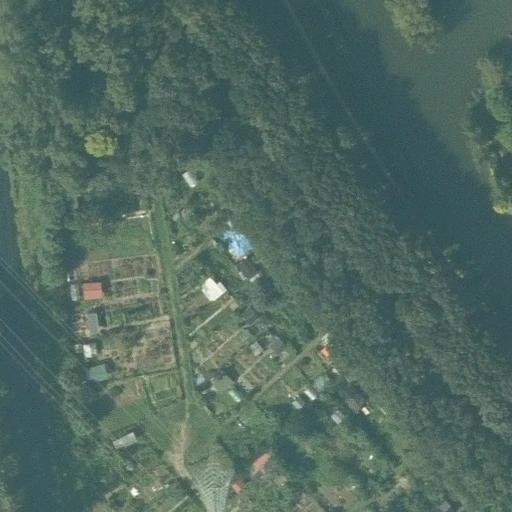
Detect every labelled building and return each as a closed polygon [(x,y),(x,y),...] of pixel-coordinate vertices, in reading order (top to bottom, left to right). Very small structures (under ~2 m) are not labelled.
[(67,203),(77,201),(75,188),(65,189),(67,203)] [(236,206),(228,197),(223,202),(231,210),(236,206)] [(242,268),(238,271),(243,277),(247,274),(242,268)] [(82,280),(83,292),(91,292),(91,279),(82,280)] [(207,291),(214,298),(226,287),(219,279),(207,291)] [(287,292),(293,286),(286,279),(280,285),(287,292)] [(258,314),(249,305),(242,312),(251,321),(258,314)] [(95,311),(87,312),(88,321),(97,320),(95,311)] [(81,317),(71,319),(74,331),(83,329),(81,317)] [(323,341),(333,352),(341,343),(331,333),(323,341)] [(277,335),(270,342),(280,352),(286,345),(277,335)] [(344,347),(340,351),(344,356),(348,352),(344,347)] [(82,367),(86,382),(107,376),(103,361),(82,367)] [(231,377),(224,370),(215,379),(222,386),(231,377)] [(348,403),(359,392),(349,381),(337,392),(348,403)] [(298,406),(304,400),(299,395),(292,401),(298,406)] [(387,411),(393,405),(386,398),(380,404),(387,411)] [(310,424),(321,414),(313,406),(302,416),(310,424)] [(123,443),(120,435),(111,439),(115,447),(123,443)] [(256,458),(248,466),(258,477),(266,469),(276,459),(265,449),(256,458)] [(237,489),(245,482),(239,476),(231,483),(237,489)] [(382,504),(377,498),(372,504),(377,509),(382,504)] [(451,511),(455,508),(446,499),(433,511),(451,511)]
